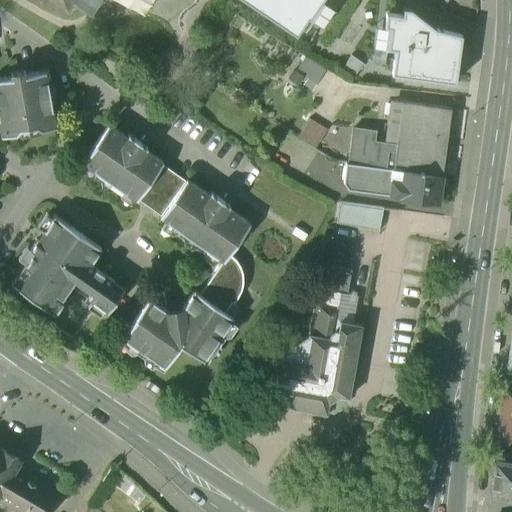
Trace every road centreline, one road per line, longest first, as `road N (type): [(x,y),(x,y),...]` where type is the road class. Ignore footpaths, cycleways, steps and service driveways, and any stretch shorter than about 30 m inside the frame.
road 1 (secondary): [(442,511),(485,234),(506,0)]
road 2 (secondary): [(253,511),(0,340)]
